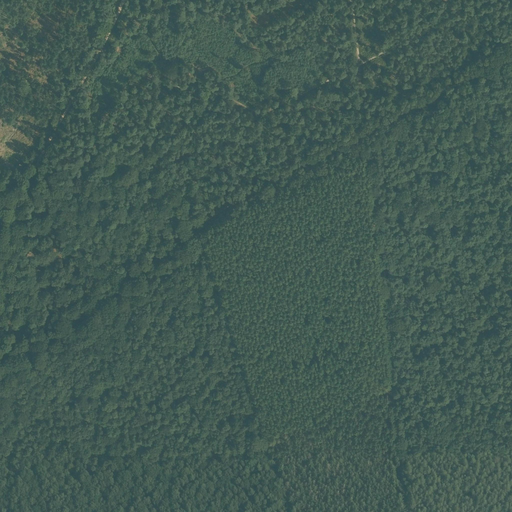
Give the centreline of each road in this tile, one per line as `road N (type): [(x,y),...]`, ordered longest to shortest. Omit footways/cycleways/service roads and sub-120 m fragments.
road 1 (unknown): [(503,44),(197,204),(196,220),(0,370)]
road 2 (track): [(199,224),(288,511)]
road 3 (unknown): [(19,191),(91,187),(152,171),(269,111)]
road 4 (track): [(121,0),(19,191)]
road 5 (unknown): [(269,111),(458,15)]
road 6 (unknown): [(269,111),(187,82),(161,57),(147,15),(123,0)]
